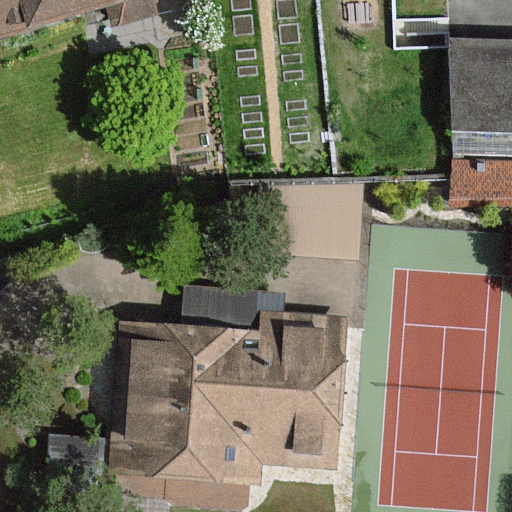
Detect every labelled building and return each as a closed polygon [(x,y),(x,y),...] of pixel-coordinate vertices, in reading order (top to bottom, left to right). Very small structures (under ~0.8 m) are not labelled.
[(0,0),(0,38),(105,8),(109,27),(150,16),(147,0),(0,0)] [(511,46),(449,46),(447,206),(511,206),(511,46)] [(333,174),(332,148),(288,150),(289,176),(333,174)] [(357,190),(282,187),(279,254),(354,258),(357,190)] [(253,463),(327,468),(338,324),(276,320),(277,299),(184,291),(181,334),(121,330),(111,464),(151,467),(151,478),(252,485),(253,463)]
